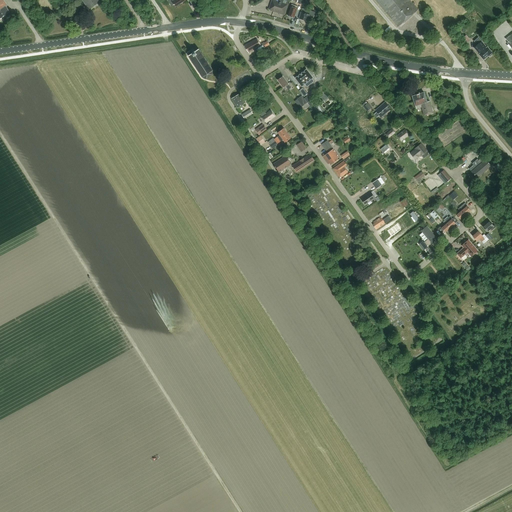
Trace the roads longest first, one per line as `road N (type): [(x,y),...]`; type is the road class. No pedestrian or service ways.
road 1 (residential): [(480,214),(414,273),(403,272),(261,76)]
road 2 (residential): [(480,214),(360,72)]
road 3 (secondary): [(166,27),(0,51)]
road 4 (secondary): [(362,56),(240,22)]
